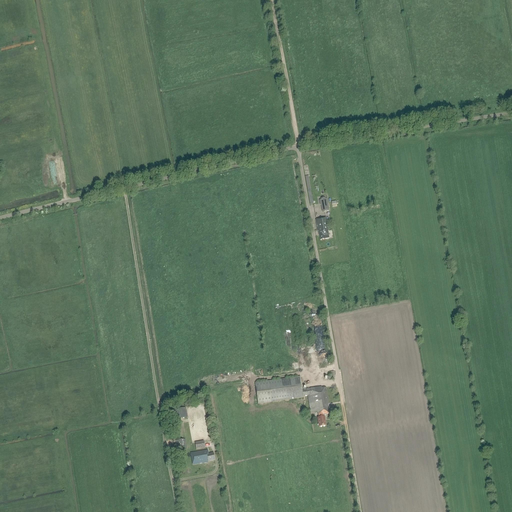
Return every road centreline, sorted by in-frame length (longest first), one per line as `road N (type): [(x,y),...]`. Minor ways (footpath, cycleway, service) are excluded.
road 1 (unclassified): [(0,217),(298,145),(511,112)]
road 2 (track): [(124,186),(178,511)]
road 3 (track): [(298,145),(270,0)]
